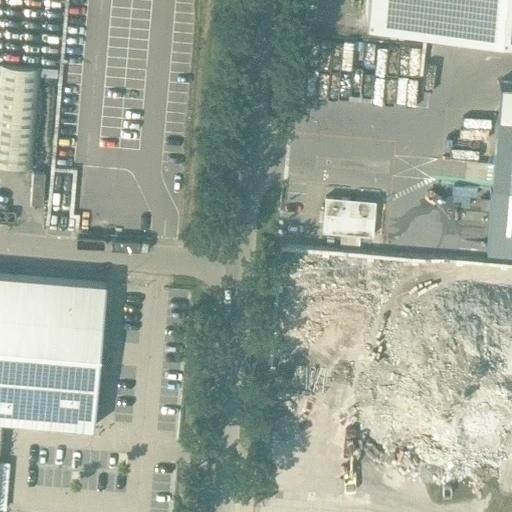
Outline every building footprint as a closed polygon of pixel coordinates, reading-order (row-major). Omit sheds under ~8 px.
[(511,0),(366,0),(365,17),(511,29),(511,0)] [(41,67),(0,64),(0,164),(33,167),(41,67)] [(511,114),(497,114),(486,245),(505,247),(511,247),(511,114)] [(375,201),(325,196),(322,231),(372,236),(375,201)] [(0,437),(2,419),(92,427),(93,425),(98,364),(105,364),(107,347),(106,347),(99,346),(105,283),(0,273),(0,437)]
